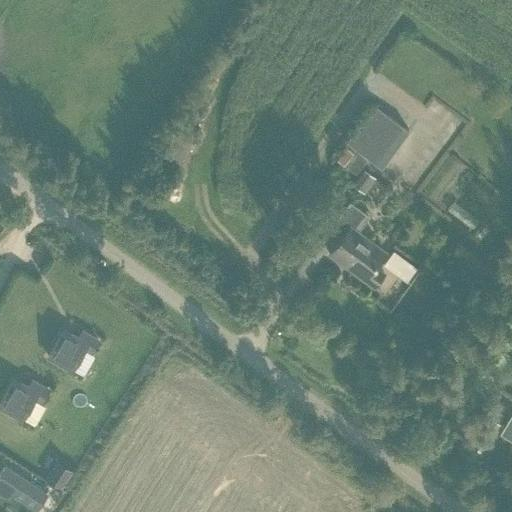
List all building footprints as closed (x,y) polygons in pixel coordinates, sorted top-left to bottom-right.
[(350,144),(380,166),(407,129),(377,107),(350,144)] [(181,132),(164,144),(178,162),(194,149),(181,132)] [(414,184),(428,165),(417,157),(403,176),(414,184)] [(373,176),(363,168),(352,184),(362,191),(373,176)] [(451,201),(445,210),(471,226),(477,217),(451,201)] [(343,235),(330,255),(343,264),(344,262),(355,269),(354,271),(376,285),(385,271),(375,265),(385,250),(357,231),(367,215),(347,202),(331,227),(343,235)] [(463,245),(454,258),(475,274),(485,261),(463,245)] [(393,250),(383,263),(392,270),(402,257),(393,250)] [(75,340),(61,332),(48,356),(71,369),(83,347),(91,351),(98,339),(82,330),(75,340)] [(26,390),(11,382),(0,401),(0,406),(21,418),(34,396),(41,400),(48,388),(32,379),(26,390)] [(483,451),(501,423),(488,415),(470,443),(483,451)] [(25,485),(0,469),(0,494),(13,503),(25,485)]
